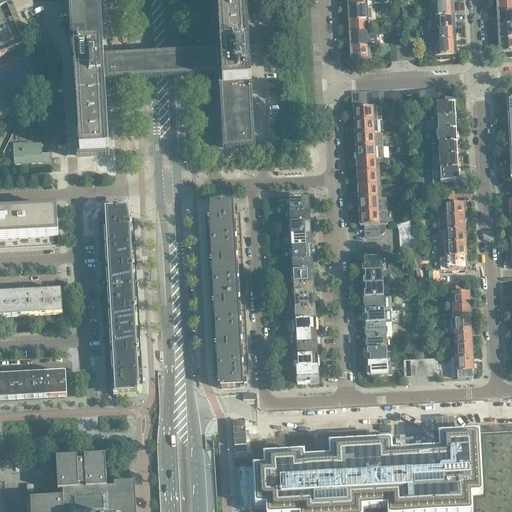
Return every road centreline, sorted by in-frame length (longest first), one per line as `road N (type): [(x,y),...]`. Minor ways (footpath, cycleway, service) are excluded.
road 1 (secondary): [(198,511),(176,189)]
road 2 (secondary): [(159,189),(171,511)]
road 3 (residential): [(479,78),(496,392)]
road 4 (residential): [(345,401),(333,180)]
road 5 (residential): [(251,185),(265,398)]
road 6 (residential): [(113,0),(124,192)]
road 7 (secondary): [(146,0),(159,189)]
road 8 (secondary): [(176,189),(165,0)]
road 9 (residential): [(213,187),(203,0)]
road 10 (residential): [(496,392),(345,401)]
road 11 (residential): [(332,85),(479,78)]
